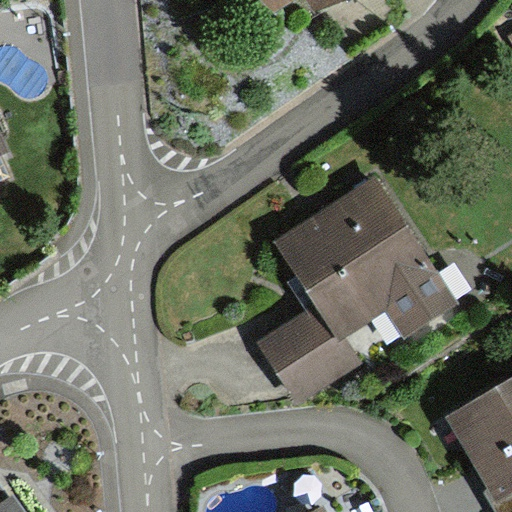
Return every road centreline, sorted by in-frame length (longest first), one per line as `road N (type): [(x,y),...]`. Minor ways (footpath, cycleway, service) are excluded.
road 1 (residential): [(130,251),(146,217),(194,199),(381,80),(464,0)]
road 2 (residential): [(144,446),(279,434),(353,439),(392,465),(418,511)]
road 3 (residential): [(107,0),(130,251)]
road 4 (residential): [(130,251),(144,446)]
road 5 (residential): [(0,342),(88,295),(130,251)]
